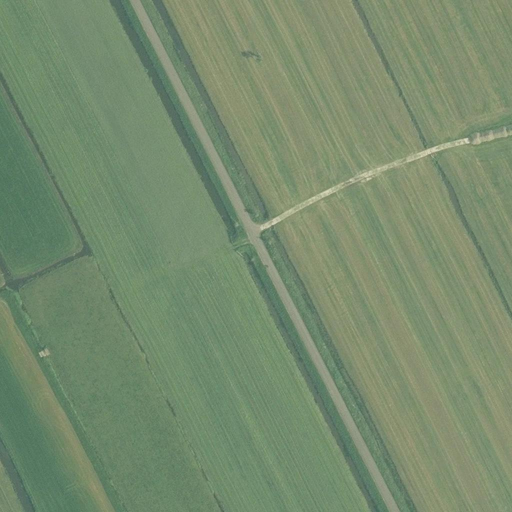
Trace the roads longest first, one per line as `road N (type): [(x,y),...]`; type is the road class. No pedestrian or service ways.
road 1 (unclassified): [(396,511),(135,0)]
road 2 (track): [(253,231),(363,176),(508,131)]
